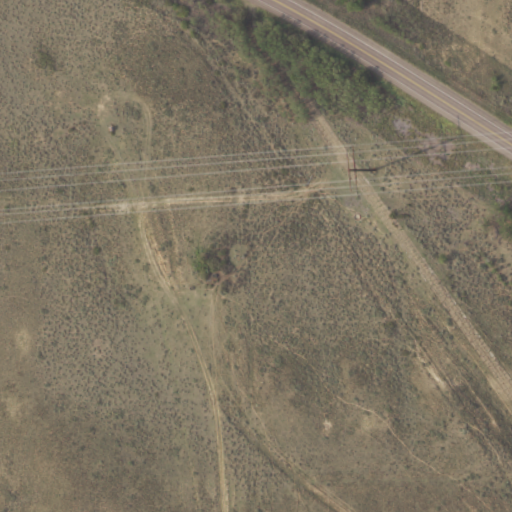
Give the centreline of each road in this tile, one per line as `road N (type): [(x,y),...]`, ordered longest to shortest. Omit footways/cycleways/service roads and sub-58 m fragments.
road 1 (secondary): [(279,0),(511,144)]
road 2 (residential): [(314,511),(260,448),(207,408)]
